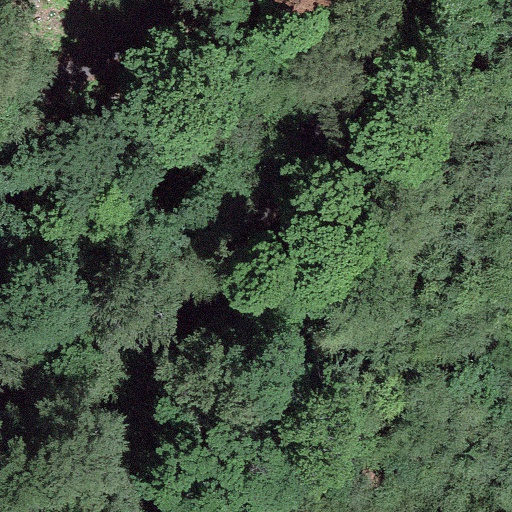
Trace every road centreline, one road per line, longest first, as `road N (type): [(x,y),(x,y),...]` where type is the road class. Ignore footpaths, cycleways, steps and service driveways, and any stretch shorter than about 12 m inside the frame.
road 1 (track): [(144,511),(164,378),(239,238),(317,131),(388,0)]
road 2 (track): [(173,0),(109,59),(0,114)]
